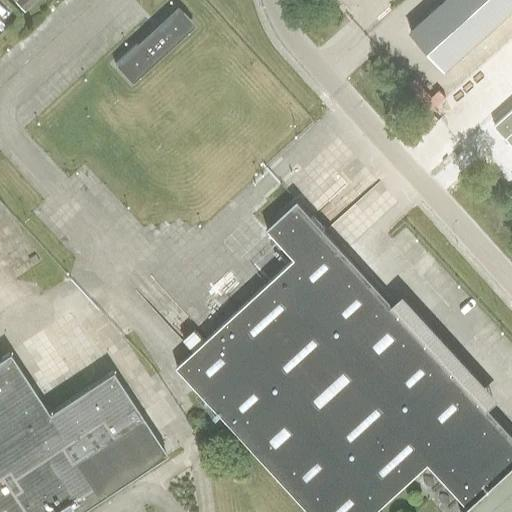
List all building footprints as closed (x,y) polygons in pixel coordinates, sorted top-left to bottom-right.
[(0,0),(0,30),(18,14),(3,0),(0,0)] [(36,0),(16,0),(15,2),(24,12),(36,0)] [(511,0),(444,0),(410,31),(445,70),(511,9),(511,0)] [(194,26),(177,7),(114,64),(131,83),(194,26)] [(511,145),(511,109),(494,126),(511,145)] [(193,350),(176,366),(309,511),(374,511),(428,464),(467,506),(460,511),(504,511),(511,505),(511,434),(413,326),(386,297),(298,201),(267,229),(294,258),(205,340),(195,329),(184,340),(193,350)] [(234,307),(225,298),(201,320),(210,329),(234,307)] [(0,511),(75,511),(165,454),(111,372),(48,414),(8,353),(0,358),(0,511)]
